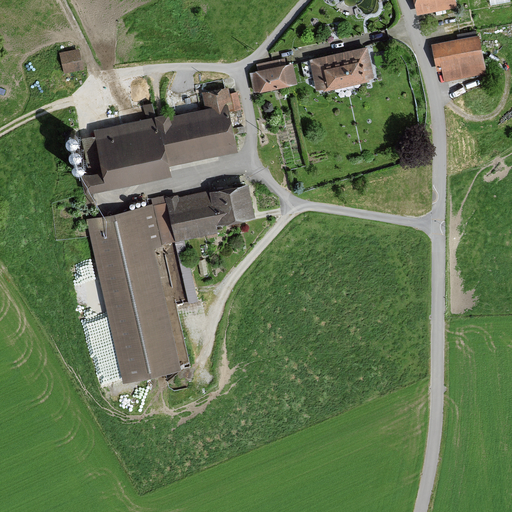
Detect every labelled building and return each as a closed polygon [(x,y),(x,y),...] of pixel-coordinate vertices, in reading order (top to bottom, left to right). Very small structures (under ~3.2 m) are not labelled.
[(451,0),(411,0),(415,15),(453,8),(451,0)] [(476,35),(430,44),(435,71),(440,70),(442,80),(484,72),(476,35)] [(315,90),(371,77),(364,46),(308,59),(315,90)] [(62,50),(62,60),(83,59),(82,49),(62,50)] [(252,92),(294,83),(290,62),(284,64),(282,58),(255,64),(257,70),(248,72),(252,92)] [(166,167),(236,152),(227,113),(232,112),(226,85),(198,91),(201,109),(167,116),(167,113),(89,130),(98,170),(77,175),(81,192),(167,173),(166,167)] [(213,224),(252,216),(245,183),(84,217),(118,382),(184,368),(170,305),(195,300),(182,239),(214,232),(213,224)]
